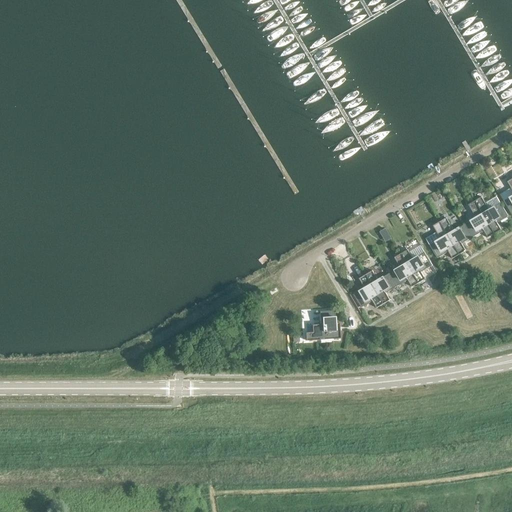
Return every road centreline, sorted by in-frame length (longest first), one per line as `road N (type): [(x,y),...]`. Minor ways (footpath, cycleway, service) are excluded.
road 1 (secondary): [(0,387),(359,384),(511,360)]
road 2 (unclassified): [(511,136),(316,252),(293,279)]
